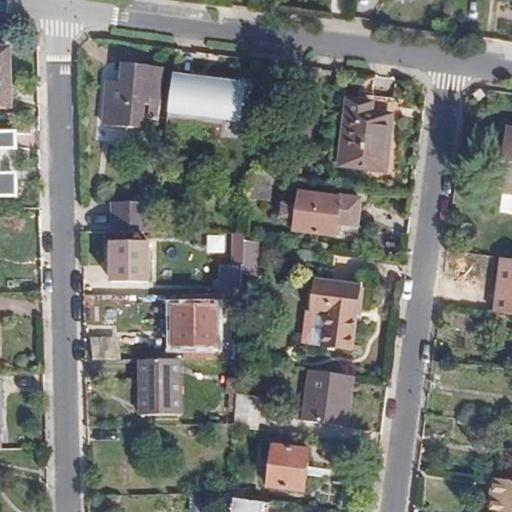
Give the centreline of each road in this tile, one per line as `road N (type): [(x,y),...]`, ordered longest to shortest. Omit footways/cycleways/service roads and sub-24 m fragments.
road 1 (residential): [(69,511),(56,10)]
road 2 (residential): [(394,511),(453,61)]
road 3 (residential): [(453,61),(56,10)]
